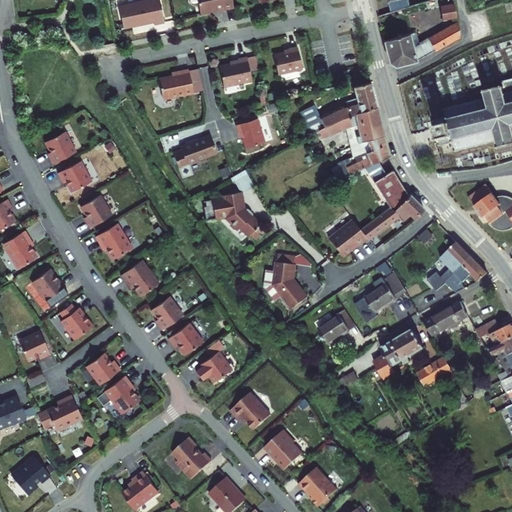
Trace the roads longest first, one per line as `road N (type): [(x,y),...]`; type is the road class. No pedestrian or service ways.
road 1 (residential): [(364,9),(108,62)]
road 2 (residential): [(128,322),(50,207),(8,111)]
road 3 (secondary): [(364,9),(402,146),(421,181)]
road 4 (residential): [(184,404),(204,415),(293,511)]
road 5 (residential): [(439,202),(400,241),(319,295)]
road 6 (residential): [(504,269),(378,343)]
road 7 (residential): [(184,404),(90,474),(86,494)]
